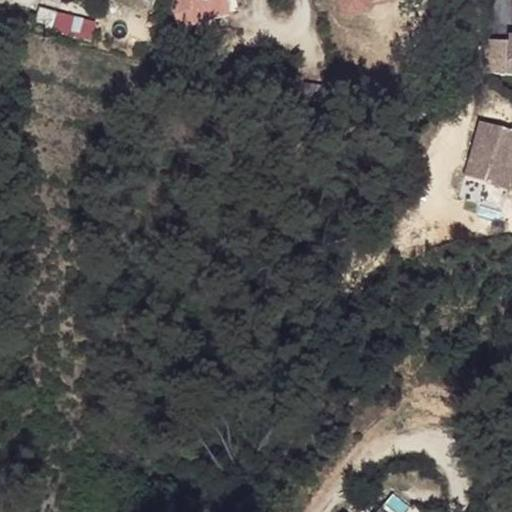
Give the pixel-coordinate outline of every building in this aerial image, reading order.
[(228,13),(223,0),(180,0),(177,1),(179,10),(176,11),(181,27),(228,13)] [(340,0),(344,21),(373,16),(370,0),(340,0)] [(41,7),(36,20),(53,26),(58,13),(41,7)] [(92,42),(98,25),(59,11),(53,27),(92,42)] [(504,39),(488,40),(483,40),(482,72),(497,73),(504,74),(504,39)] [(507,193),(511,175),(511,135),(478,126),(463,181),(507,193)]
